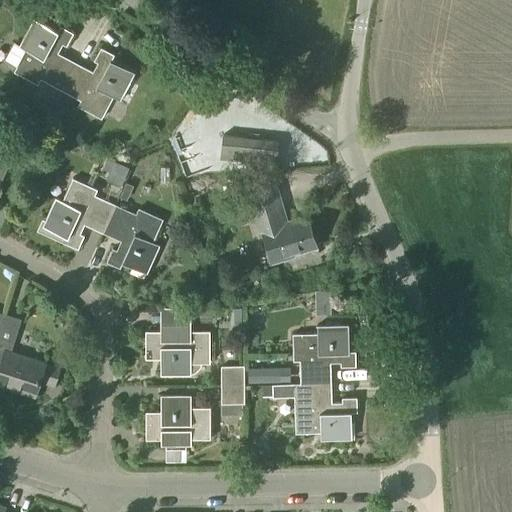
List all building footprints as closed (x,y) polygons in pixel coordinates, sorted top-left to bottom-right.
[(61,90),(75,63),(56,53),(61,44),(66,47),(73,33),(59,26),(56,32),(32,19),(18,46),(13,43),(4,60),(16,66),(13,72),(37,85),(40,79),(61,90)] [(120,100),(134,74),(110,61),(114,54),(100,47),(92,61),(96,63),(91,72),(75,63),(61,90),(80,100),(77,106),(101,119),(113,96),(120,100)] [(45,120),(51,107),(34,99),(28,111),(45,120)] [(51,107),(45,120),(57,126),(63,113),(51,107)] [(5,158),(13,140),(0,133),(0,186),(12,161),(5,158)] [(277,166),(279,145),(265,143),(241,140),(225,138),(222,158),(277,166)] [(118,164),(113,174),(124,179),(129,168),(118,164)] [(104,233),(117,206),(95,196),(98,190),(72,178),(62,201),(55,198),(42,226),(68,238),(65,244),(79,250),(85,236),(81,234),(86,225),(104,233)] [(271,261),(317,247),(308,217),(287,223),(277,189),(247,198),(258,233),(262,232),(271,261)] [(153,242),(163,220),(139,209),(136,215),(117,206),(104,233),(122,241),(118,251),(113,249),(107,263),(120,269),(123,263),(147,274),(160,246),(153,242)] [(191,376),(191,374),(195,374),(200,368),(200,360),(210,360),(210,333),(191,333),(191,310),(160,307),(160,333),(146,333),(146,361),(160,360),(160,376),(191,376)] [(0,385),(34,397),(39,383),(54,388),(60,369),(45,364),(11,353),(21,320),(3,314),(0,323),(0,385)] [(299,385),(330,384),(329,364),(339,364),(339,369),(355,369),(354,353),(348,353),(347,326),(316,327),(316,334),(291,335),(292,363),(299,362),(299,385)] [(221,386),(244,386),(244,367),(221,367),(221,386)] [(330,384),(299,385),(262,386),(262,398),(294,397),(294,434),(320,434),(320,441),(350,440),(349,414),(356,413),(356,398),(340,398),(340,404),(330,405),(330,384)] [(244,386),(221,386),(221,404),(233,405),(232,413),(243,413),(243,405),(244,405),(244,386)] [(191,440),(210,440),(210,413),(191,413),(191,396),(160,396),(160,412),(145,412),(146,440),(161,440),(161,446),(191,446),(191,440)]
